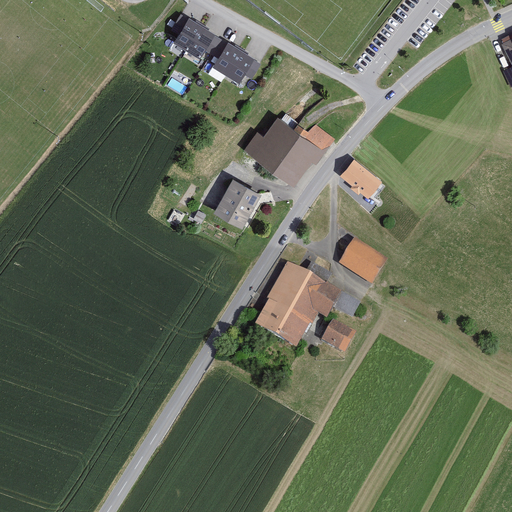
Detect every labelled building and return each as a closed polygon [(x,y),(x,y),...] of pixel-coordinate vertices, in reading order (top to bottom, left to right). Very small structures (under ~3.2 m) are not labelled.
[(181,33),(173,44),(199,61),(208,50),(216,35),(188,19),(181,33)] [(511,38),(502,43),(511,63),(511,67),(505,71),(511,85),(511,84),(511,38)] [(253,59),(228,45),(215,67),(240,82),(253,59)] [(302,132),(281,115),(267,133),(255,124),(237,147),(293,190),(337,134),(314,116),(302,132)] [(381,173),(353,151),(337,171),(363,193),(381,173)] [(260,196),(234,182),(216,214),(242,228),(260,196)] [(387,255),(351,232),(334,260),(369,283),(387,255)] [(341,287),(286,257),(249,322),(296,348),(315,312),(324,317),(341,287)] [(334,310),(348,317),(355,302),(341,295),(334,310)] [(354,328),(332,315),(318,337),(342,349),(354,328)]
